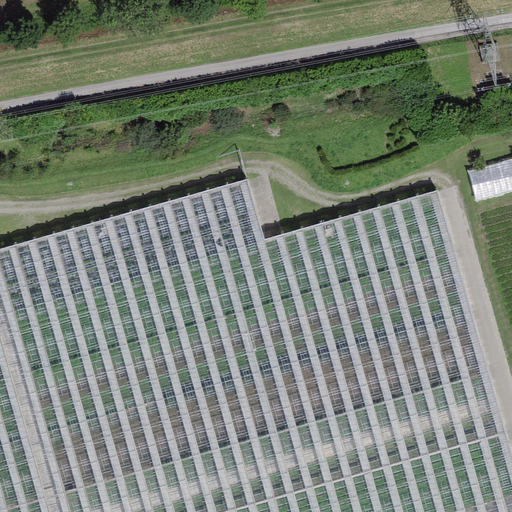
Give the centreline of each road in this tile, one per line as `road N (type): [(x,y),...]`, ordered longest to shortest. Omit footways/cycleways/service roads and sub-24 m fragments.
road 1 (unclassified): [(511,16),(0,108)]
road 2 (track): [(0,208),(103,199),(239,167),(272,171),(334,200),(429,177),(448,187)]
